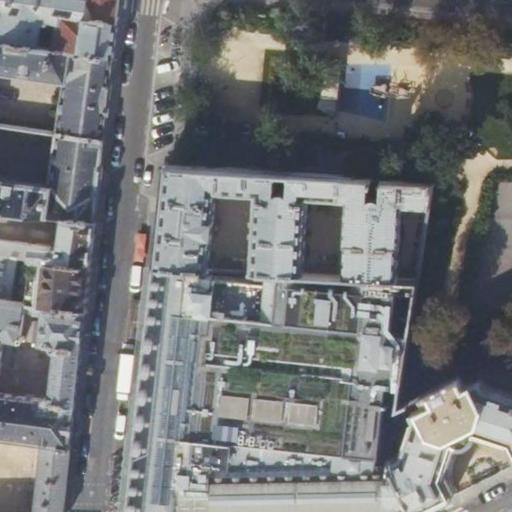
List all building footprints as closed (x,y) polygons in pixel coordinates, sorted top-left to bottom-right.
[(0,0),(0,38),(114,56),(115,56),(120,16),(121,0),(0,0)] [(114,56),(0,38),(0,69),(64,79),(57,132),(105,139),(105,138),(109,102),(114,59),(114,56)] [(0,208),(62,218),(95,222),(96,213),(100,183),(105,139),(57,132),(50,184),(0,177),(0,208)] [(351,176),(353,152),(318,150),(317,165),(303,165),(302,174),(351,176)] [(217,191),(256,193),(250,271),(267,272),(305,273),(308,196),(349,199),(345,276),(397,278),(402,202),(430,204),(433,181),(351,176),(302,174),(179,166),(166,165),(160,217),(155,266),(204,268),(208,269),(217,191)] [(0,298),(27,303),(86,312),(87,313),(92,264),(93,249),(96,223),(95,222),(62,218),(58,247),(0,239),(0,298)] [(217,269),(245,271),(245,262),(218,261),(217,269)] [(204,268),(155,266),(152,298),(146,353),(138,426),(133,481),(129,511),(413,511),(390,460),(390,459),(398,407),(418,279),(402,278),(397,278),(345,276),(341,275),(309,274),(305,273),(267,272),(266,282),(217,277),(216,285),(203,284),(204,268)] [(310,266),(309,274),(341,275),(341,267),(310,266)] [(64,511),(65,503),(67,492),(67,483),(74,419),(75,410),(81,356),(86,312),(27,303),(0,298),(0,437),(43,443),(35,511),(64,511)] [(511,394),(485,385),(481,377),(464,385),(459,376),(422,394),(427,404),(410,413),(413,420),(411,422),(402,450),(404,453),(390,460),(413,511),(420,511),(452,496),(451,495),(453,492),(444,475),(455,442),(461,443),(467,441),(471,439),(473,437),(476,432),(508,443),(511,450),(511,394)]
